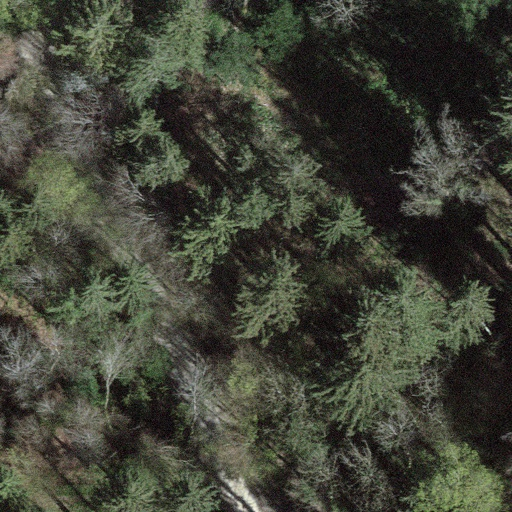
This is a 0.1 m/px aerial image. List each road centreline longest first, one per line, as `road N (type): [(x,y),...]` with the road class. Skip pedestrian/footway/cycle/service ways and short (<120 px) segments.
road 1 (track): [(4,0),(246,511)]
road 2 (track): [(28,45),(169,0)]
